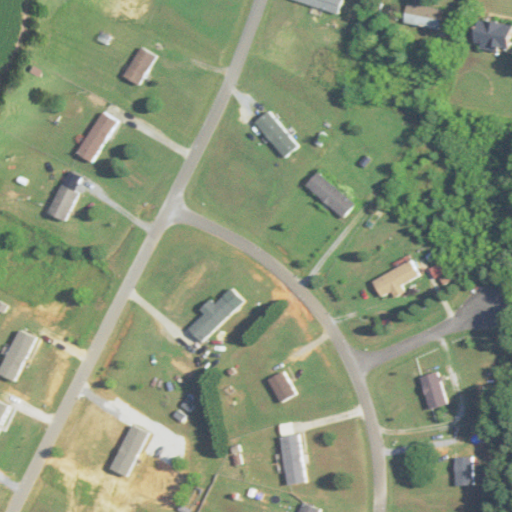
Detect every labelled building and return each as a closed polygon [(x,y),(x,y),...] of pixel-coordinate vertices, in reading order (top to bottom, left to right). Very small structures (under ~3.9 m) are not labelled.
[(343,0),(293,0),(340,13),(343,0)] [(445,10),(410,4),(406,24),(441,30),(445,10)] [(511,22),(479,22),(479,50),(511,50),(511,22)] [(158,56),(143,47),(126,76),(141,85),(158,56)] [(120,121),(105,112),(79,153),(94,163),(120,121)] [(288,158),(301,146),(269,112),(256,124),(288,158)] [(356,206),(321,172),(309,185),(343,219),(356,206)] [(51,214),(68,221),(81,193),(63,185),(51,214)] [(384,298),(422,276),(413,260),(375,282),(384,298)] [(207,315),(192,329),(205,343),(239,309),(226,296),(217,305),(213,300),(203,310),(207,315)] [(271,380),(283,403),(298,395),(286,372),(271,380)] [(433,410),(449,404),(439,372),(422,378),(433,410)] [(283,437),(290,485),(308,483),(301,435),(283,437)] [(475,457),(457,457),(457,485),(475,485),(475,457)]
